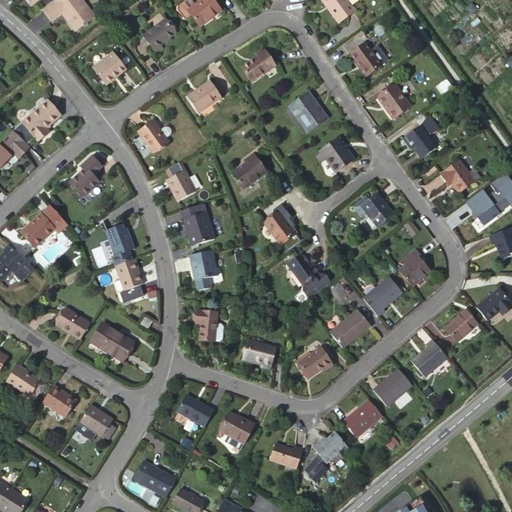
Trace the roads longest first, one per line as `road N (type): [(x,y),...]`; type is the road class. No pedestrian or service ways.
road 1 (residential): [(165,358),(290,404),(320,404),(448,292),(456,267),(450,246),(386,160)]
road 2 (residential): [(386,160),(301,29),(275,17),(99,126)]
road 3 (residential): [(165,358),(170,294),(154,221),(99,126)]
road 4 (tertiary): [(352,511),(511,377)]
road 5 (residential): [(0,317),(148,406)]
road 6 (residential): [(99,126),(52,63),(0,14)]
road 7 (residential): [(99,126),(0,217)]
